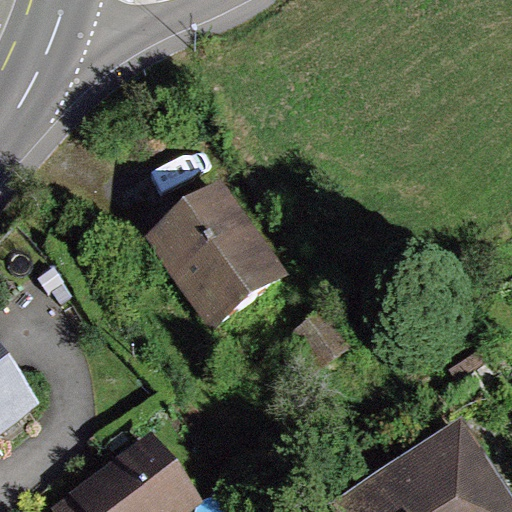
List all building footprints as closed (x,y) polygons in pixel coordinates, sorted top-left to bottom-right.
[(222,188),(147,246),(214,334),(289,277),(258,235),(222,188)] [(326,311),(282,345),(313,385),(357,351),(326,311)] [(0,443),(45,412),(0,349),(0,443)] [(511,511),(511,499),(465,427),(333,511),(332,511),(511,511)] [(203,511),(207,510),(150,435),(49,511),(50,511),(203,511)]
